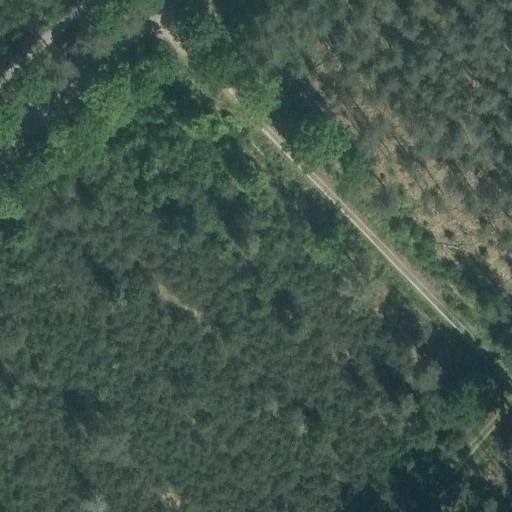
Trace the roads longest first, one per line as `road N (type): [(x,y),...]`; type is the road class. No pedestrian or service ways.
road 1 (track): [(153,7),(511,374)]
road 2 (secondary): [(0,147),(161,0)]
